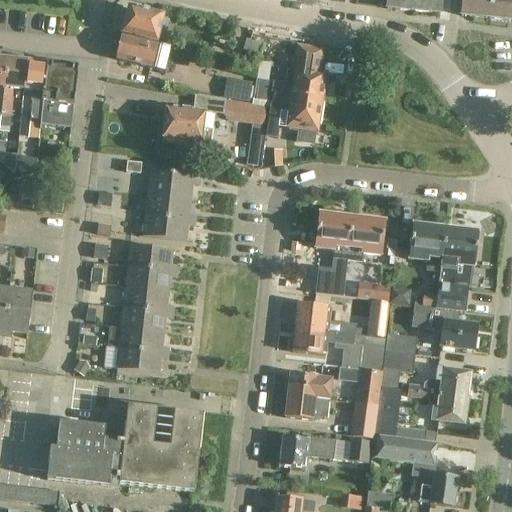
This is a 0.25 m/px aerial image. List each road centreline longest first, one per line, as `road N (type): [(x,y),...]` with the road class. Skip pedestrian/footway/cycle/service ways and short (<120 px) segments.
road 1 (residential): [(239,511),(276,198),(312,173),(511,193)]
road 2 (residential): [(479,118),(425,55),(372,26),(219,0)]
road 3 (residential): [(64,345),(90,52)]
